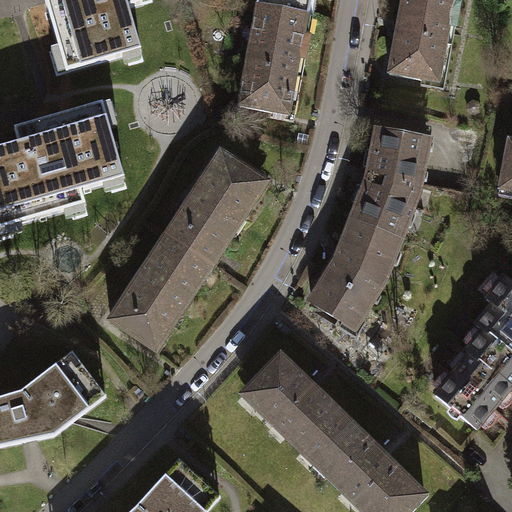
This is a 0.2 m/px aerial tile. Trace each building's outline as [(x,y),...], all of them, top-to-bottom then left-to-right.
[(142,0),(45,0),(67,73),(141,52),(129,9),(144,5),(142,0)] [(258,0),(257,8),(258,9),(308,18),(309,18),(312,0),(258,0)] [(455,0),(403,0),(390,75),(439,84),(450,28),(456,29),(460,6),(454,5),(455,0)] [(308,18),(258,9),(239,107),(289,117),(300,59),(305,60),(310,38),(304,37),(308,18)] [(19,144),(0,149),(0,230),(86,205),(82,191),(124,179),(103,105),(15,130),(19,144)] [(419,184),(420,185),(428,141),(379,132),(371,173),(369,172),(365,187),(367,187),(354,221),(401,239),(415,203),(413,203),(419,184)] [(511,140),(510,140),(500,190),(511,192),(511,140)] [(166,238),(208,266),(240,218),(245,222),(256,204),(251,201),(264,182),(222,154),(166,238)] [(385,275),(386,275),(401,239),(354,221),(341,255),(339,254),(332,267),(334,268),(312,303),(355,330),(378,292),(376,291),(385,275)] [(208,266),(166,238),(111,321),(153,349),(166,330),(171,333),(182,316),(177,312),(208,266)] [(511,284),(505,278),(487,300),(494,306),(476,327),(483,332),(466,353),(470,356),(436,397),(477,431),(511,388),(511,284)] [(73,354),(22,393),(0,399),(0,448),(29,442),(55,437),(106,398),(73,354)] [(318,462),(353,426),(281,357),(246,393),(263,408),(259,413),(273,427),(277,423),(318,462)] [(353,426),(318,462),(359,502),(355,506),(361,511),(410,511),(426,496),(353,426)] [(208,511),(221,499),(180,461),(132,511),(208,511)]
